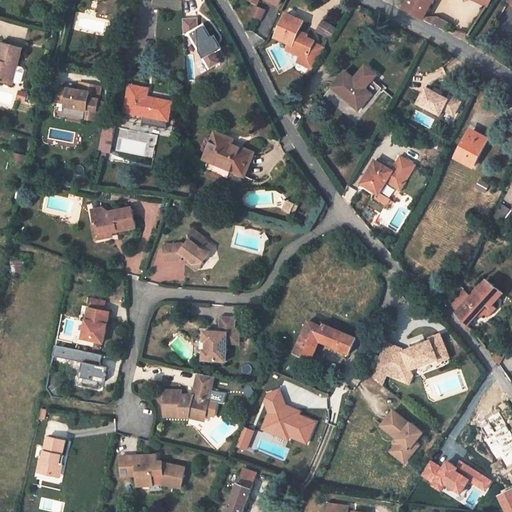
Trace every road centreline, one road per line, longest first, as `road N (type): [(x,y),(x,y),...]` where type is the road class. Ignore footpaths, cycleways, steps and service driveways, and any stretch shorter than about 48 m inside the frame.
road 1 (residential): [(344,215),(285,252),(254,297),(156,292),(141,301),(121,392),(130,415)]
road 2 (residential): [(344,215),(286,128),(218,0)]
road 3 (residential): [(511,402),(447,317),(397,268)]
road 4 (residential): [(511,86),(367,0)]
